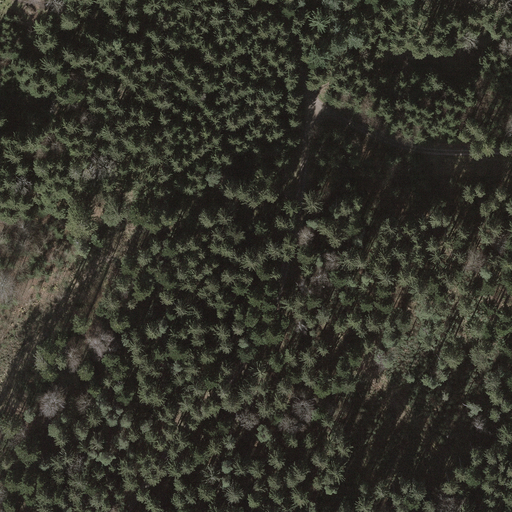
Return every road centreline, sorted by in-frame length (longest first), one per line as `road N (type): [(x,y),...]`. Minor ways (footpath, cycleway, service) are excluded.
road 1 (track): [(123,511),(262,332),(291,253),(308,106)]
road 2 (track): [(511,152),(441,152),(308,106)]
